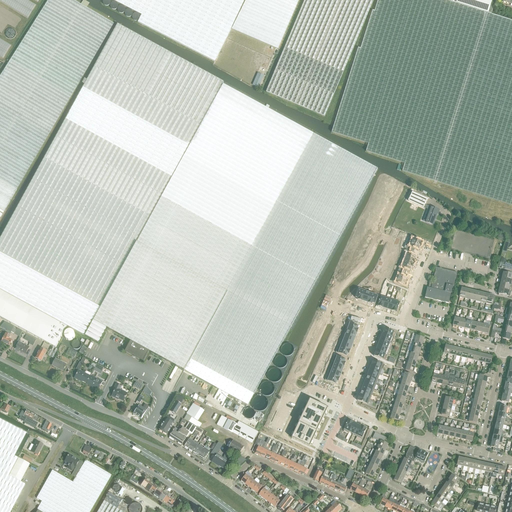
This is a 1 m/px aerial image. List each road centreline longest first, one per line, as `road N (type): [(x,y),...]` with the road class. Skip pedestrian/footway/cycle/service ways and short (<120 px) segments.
road 1 (unclassified): [(177,450),(0,358)]
road 2 (unclassified): [(207,511),(66,427)]
road 3 (primary): [(231,511),(95,425)]
